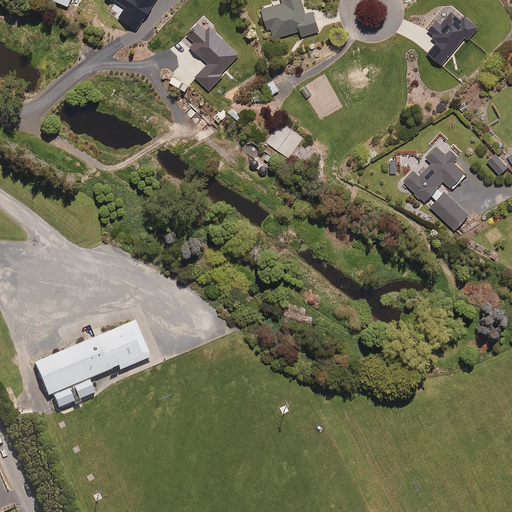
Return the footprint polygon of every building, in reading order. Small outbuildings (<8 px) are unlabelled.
[(158,0),(113,0),(125,7),(117,19),(137,32),(158,0)] [(306,14),(301,0),(282,0),(283,3),(262,8),(268,30),(272,28),(274,38),(301,30),(302,36),(319,31),(314,11),(306,14)] [(437,42),(428,53),(442,65),(464,39),(468,43),(480,28),(465,16),(461,20),(451,11),(440,24),(437,22),(429,31),(434,35),(432,38),(437,42)] [(205,29),(198,23),(186,35),(195,43),(191,47),(210,64),(198,77),(209,88),(239,55),(208,26),(205,29)] [(193,79),(177,70),(171,82),(187,90),(193,79)] [(278,91),(273,80),(258,86),(263,98),(278,91)] [(307,86),(300,90),(306,99),(312,95),(307,86)] [(232,109),(228,113),(239,122),(242,118),(232,109)] [(302,138),(280,123),(267,143),(289,158),(302,138)] [(426,201),(432,195),(437,199),(430,206),(456,230),(470,215),(439,186),(444,181),(453,189),(467,174),(437,146),(426,158),(432,163),(420,176),(414,171),(404,181),(426,201)] [(150,356),(135,318),(33,361),(47,394),(52,392),(58,407),(73,400),(74,403),(81,400),(80,398),(95,391),(88,377),(117,364),(119,369),(150,356)] [(27,399),(13,404),(16,410),(29,405),(27,399)] [(30,410),(18,415),(20,421),(32,416),(30,410)]
